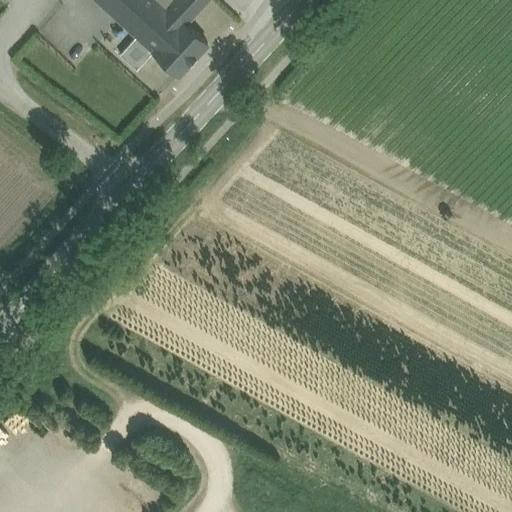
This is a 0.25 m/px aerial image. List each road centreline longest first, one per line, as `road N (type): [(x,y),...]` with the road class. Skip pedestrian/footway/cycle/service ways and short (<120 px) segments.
road 1 (unknown): [(203,511),(227,452),(217,433),(169,410),(130,420),(65,495)]
road 2 (secondary): [(137,185),(306,0)]
road 3 (secondary): [(0,334),(137,185)]
road 4 (unclassified): [(0,81),(137,185)]
